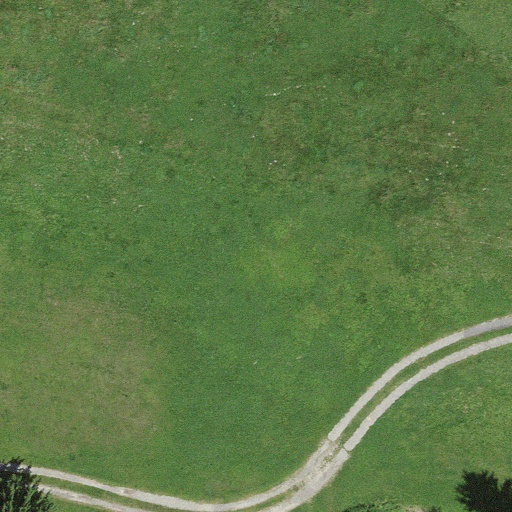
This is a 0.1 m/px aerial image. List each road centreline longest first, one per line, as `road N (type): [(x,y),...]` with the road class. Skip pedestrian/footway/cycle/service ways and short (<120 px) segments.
road 1 (track): [(511,336),(399,382),(301,494),(253,511)]
road 2 (track): [(148,511),(0,480)]
